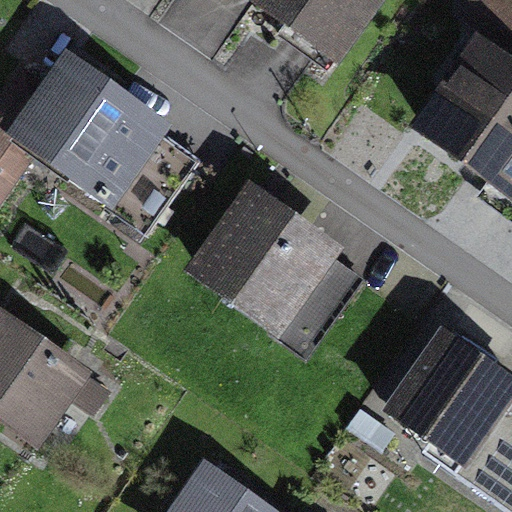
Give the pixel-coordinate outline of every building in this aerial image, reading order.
[(242,0),(340,68),(390,0),(242,0)] [(511,50),(511,0),(470,0),(459,16),(510,53),(511,50)] [(511,61),(475,36),(409,133),(511,205),(511,61)] [(25,65),(0,101),(0,214),(1,214),(33,166),(112,219),(114,216),(148,239),(201,162),(166,138),(174,126),(65,52),(47,79),(25,65)] [(248,183),(184,276),(305,363),(364,283),(337,263),(345,251),(248,183)] [(0,310),(0,427),(39,454),(73,406),(95,421),(113,396),(90,380),(93,376),(0,310)] [(511,511),(511,379),(442,330),(380,414),(429,447),(423,455),(502,511),(511,511)] [(275,511),(204,461),(168,511),(275,511)]
